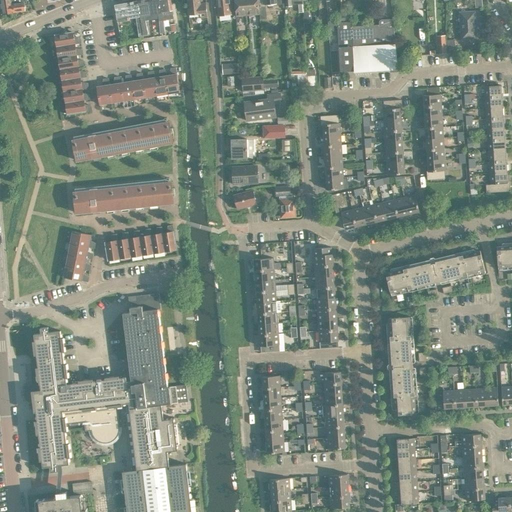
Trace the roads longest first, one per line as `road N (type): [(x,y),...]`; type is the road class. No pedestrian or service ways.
road 1 (residential): [(360,253),(311,222),(309,102),(388,92),(412,72),(511,65)]
road 2 (residential): [(374,465),(254,472),(247,363),(366,351)]
road 3 (residential): [(360,253),(511,216)]
road 4 (residential): [(108,511),(103,472),(13,484)]
road 5 (residential): [(94,0),(105,65),(166,55)]
